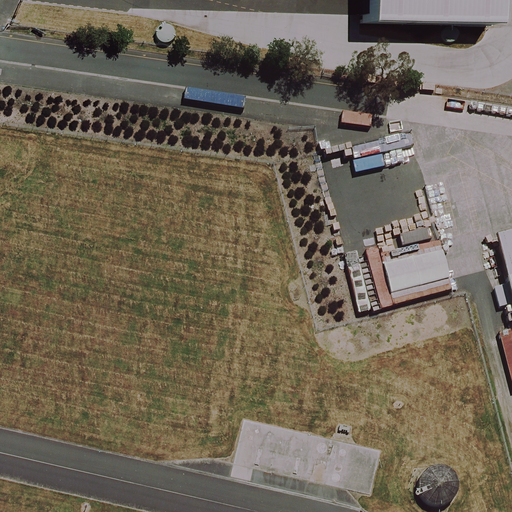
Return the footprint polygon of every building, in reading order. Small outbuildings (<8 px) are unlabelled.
[(345,0),(345,22),(467,23),(466,0),(345,0)] [(511,234),(478,244),(511,368),(511,234)] [(446,283),(439,254),(381,268),(388,297),(446,283)] [(338,462),(303,453),(296,484),(331,492),(338,462)] [(420,507),(423,508),(427,509),(431,510),(434,510),(438,509),(441,507),(444,505),(447,503),(449,500),(451,496),(452,493),(452,489),(452,485),(451,482),(450,478),(448,475),(445,473),(442,470),(439,469),(435,468),(432,467),(428,467),(424,468),(421,470),(418,472),(415,474),(413,477),(411,481),(410,484),(410,488),(410,492),(411,495),(412,499),(414,502),(417,504),(420,507)]
